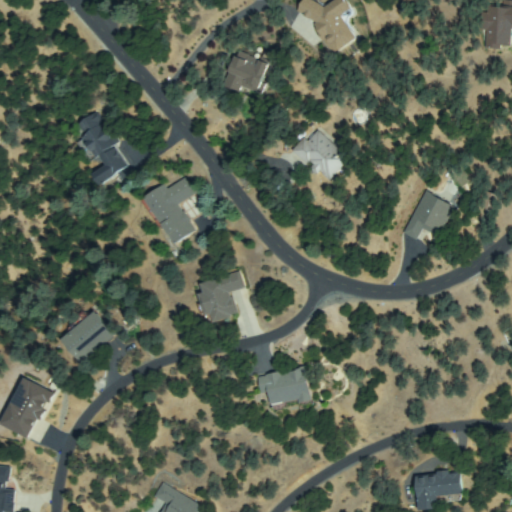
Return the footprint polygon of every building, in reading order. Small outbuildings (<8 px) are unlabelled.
[(355,39),(333,53),(309,12),(304,15),(299,7),(309,0),(314,0),(321,11),(338,0),(344,0),(352,11),(342,17),(355,39)] [(511,44),(489,48),(482,12),(505,7),(504,2),(511,0),(511,26),(509,27),(511,44)] [(230,85),(235,57),(268,63),(263,92),(230,85)] [(84,140),(82,136),(79,139),(74,133),(95,114),(119,141),(111,148),(127,165),(106,184),(99,175),(109,166),(101,156),(95,162),(79,144),(84,140)] [(348,160),(331,180),(298,151),(316,131),(348,160)] [(194,192),(177,207),(195,229),(179,243),(145,201),(162,187),(167,193),(183,179),(194,192)] [(418,239),(405,232),(426,194),(454,209),(440,236),(424,227),(418,239)] [(485,194),(497,196),(494,210),(483,207),(485,194)] [(234,317),(207,321),(201,281),(240,276),(242,290),(230,291),(234,317)] [(114,335),(85,362),(63,337),(86,316),(89,320),(95,314),(114,335)] [(273,411),(264,381),(303,368),(313,398),(273,411)] [(3,423),(27,380),(53,396),(29,438),(3,423)] [(0,511),(0,467),(8,467),(9,492),(15,491),(15,511),(3,511),(0,511)] [(442,505),(424,508),(419,480),(459,473),(462,494),(440,497),(442,505)] [(164,484),(202,508),(199,511),(164,511),(170,503),(157,495),(164,484)]
